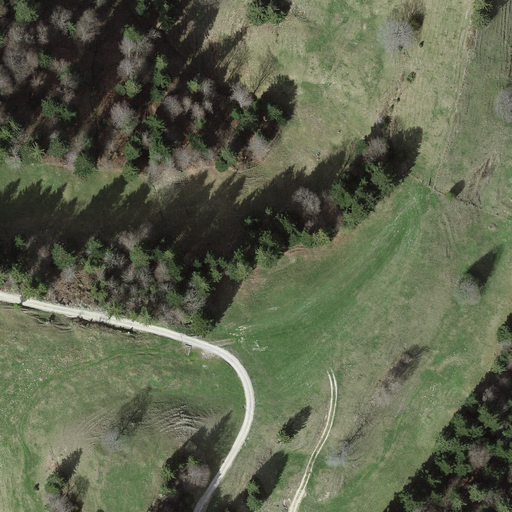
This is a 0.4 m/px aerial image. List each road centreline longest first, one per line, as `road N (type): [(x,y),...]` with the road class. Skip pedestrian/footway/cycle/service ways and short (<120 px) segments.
road 1 (track): [(473,0),(442,148),(369,278),(337,309),(299,329),(205,346)]
road 2 (track): [(196,511),(247,420),(246,382),(230,359),(157,330),(0,294)]
